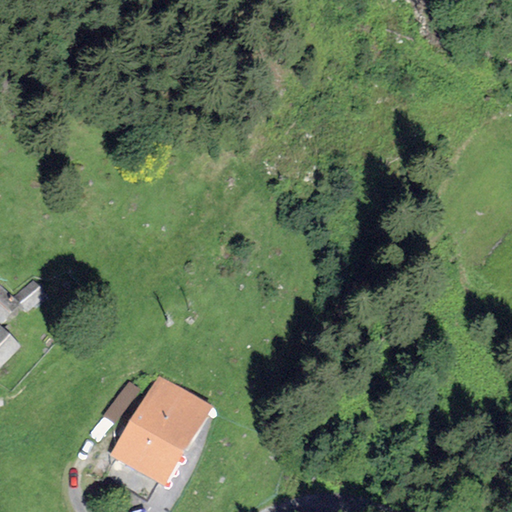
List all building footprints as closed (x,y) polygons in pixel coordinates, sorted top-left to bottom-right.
[(36,286),(18,298),(31,315),(48,303),(36,286)] [(21,313),(0,292),(0,322),(6,328),(21,313)] [(0,330),(0,367),(18,351),(0,330)] [(212,413),(159,380),(109,461),(162,493),(212,413)] [(128,387),(99,420),(109,428),(138,395),(128,387)]
